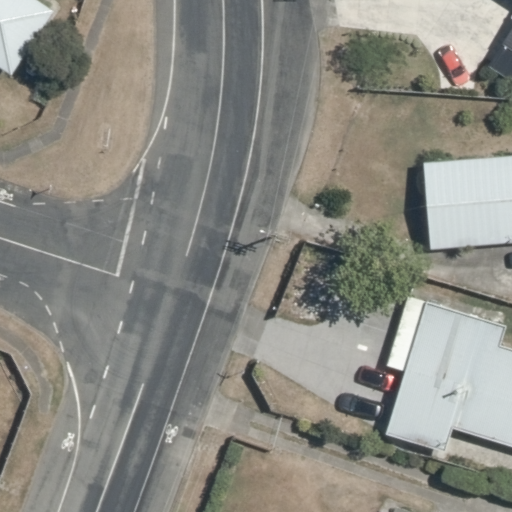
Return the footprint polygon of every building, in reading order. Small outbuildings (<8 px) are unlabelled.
[(0,0),(0,59),(19,73),(62,9),(48,0),(0,0)] [(511,0),(471,0),(495,15),(507,22),(482,61),(511,80),(511,0)] [(511,234),(511,149),(416,156),(422,241),(511,234)] [(494,320),(409,293),(388,362),(399,365),(380,428),(438,445),(445,421),(511,441),(511,346),(488,339),(494,320)] [(420,511),(385,498),(379,511),(420,511)]
